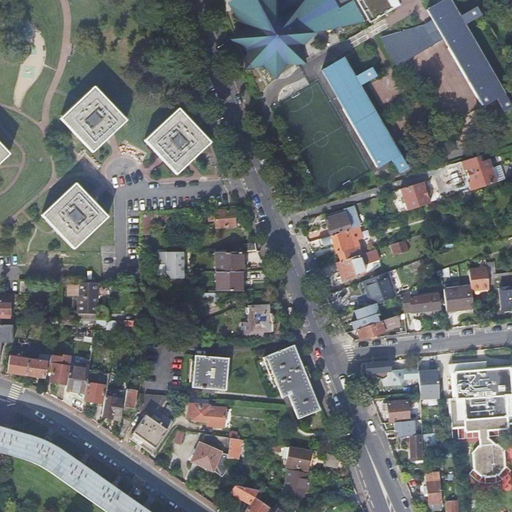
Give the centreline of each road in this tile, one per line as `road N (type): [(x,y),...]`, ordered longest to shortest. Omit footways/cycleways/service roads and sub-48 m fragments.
road 1 (secondary): [(188,0),(330,355)]
road 2 (tertiary): [(202,511),(79,425),(0,388)]
road 3 (residential): [(330,355),(511,333)]
road 4 (secondary): [(330,355),(394,511)]
